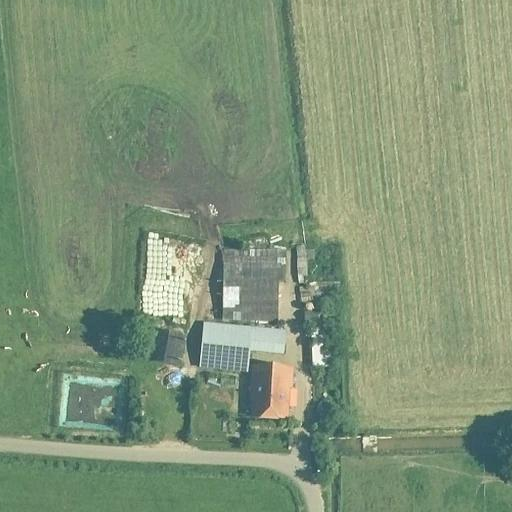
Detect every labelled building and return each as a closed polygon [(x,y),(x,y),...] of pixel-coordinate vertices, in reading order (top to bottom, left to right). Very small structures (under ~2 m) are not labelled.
[(223,258),(222,321),(277,323),(278,283),(285,283),(285,259),(223,258)] [(183,327),(183,307),(172,306),(172,300),(143,299),(142,325),(183,327)] [(283,355),(286,331),(202,323),(198,367),(247,371),(249,352),(283,355)] [(147,361),(181,366),(186,334),(152,328),(147,361)] [(285,420),(287,387),(291,387),(292,370),(252,368),(250,400),(254,401),(253,418),(285,420)]
